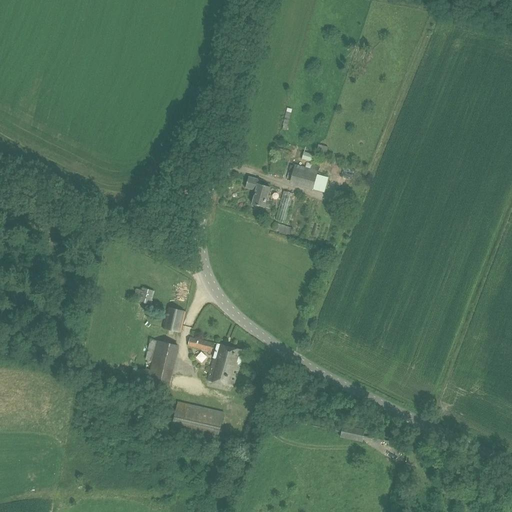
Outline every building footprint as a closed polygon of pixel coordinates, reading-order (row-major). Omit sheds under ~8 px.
[(315,156),(304,152),(302,159),(313,162),(315,156)] [(287,179),(291,180),(295,166),(291,165),(287,179)] [(290,184),(313,190),(316,175),(318,171),(295,165),(295,166),(291,180),(290,184)] [(316,175),(313,190),(324,192),(327,178),(316,175)] [(245,187),(256,190),(252,204),(264,208),(264,207),(269,209),(271,201),(268,200),(269,196),(267,195),(269,187),(260,184),(261,181),(248,178),(245,187)] [(275,220),(285,223),(293,194),(284,191),(275,220)] [(133,301),(151,306),(154,291),(142,288),(141,290),(136,289),(133,301)] [(162,328),(181,333),(186,312),(167,307),(162,328)] [(187,346),(211,352),(214,343),(190,337),(187,346)] [(157,341),(156,341),(149,340),(143,369),(141,370),(132,368),(129,382),(166,391),(168,386),(169,386),(178,345),(157,341)] [(207,380),(233,388),(241,360),(244,351),(217,344),(207,380)] [(169,434),(216,445),(224,413),(177,402),(169,434)] [(340,437),(362,442),(364,431),(342,426),(340,437)]
